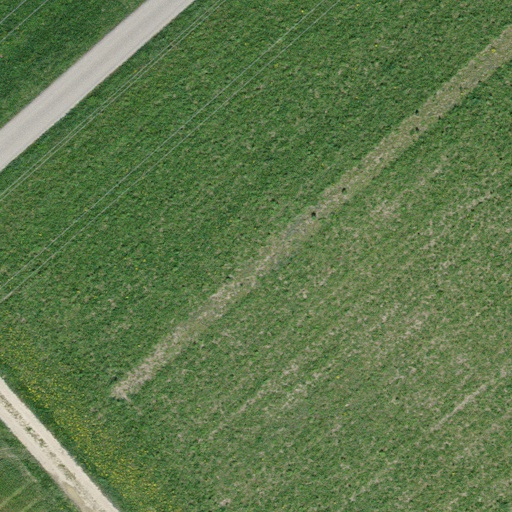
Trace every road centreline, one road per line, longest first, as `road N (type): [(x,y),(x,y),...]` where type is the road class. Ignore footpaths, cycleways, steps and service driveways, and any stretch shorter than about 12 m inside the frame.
road 1 (track): [(163,0),(0,144)]
road 2 (track): [(0,400),(100,511)]
